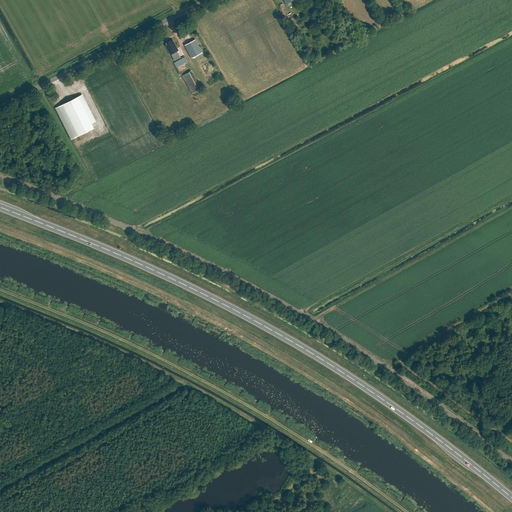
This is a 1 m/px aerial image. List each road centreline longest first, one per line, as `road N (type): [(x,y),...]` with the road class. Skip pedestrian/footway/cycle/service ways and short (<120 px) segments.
road 1 (trunk): [(511,498),(377,395),(256,321),(0,207)]
road 2 (unclassified): [(511,463),(285,299),(0,176)]
road 3 (track): [(0,291),(204,381),(402,511)]
road 4 (unclassified): [(0,110),(207,0)]
